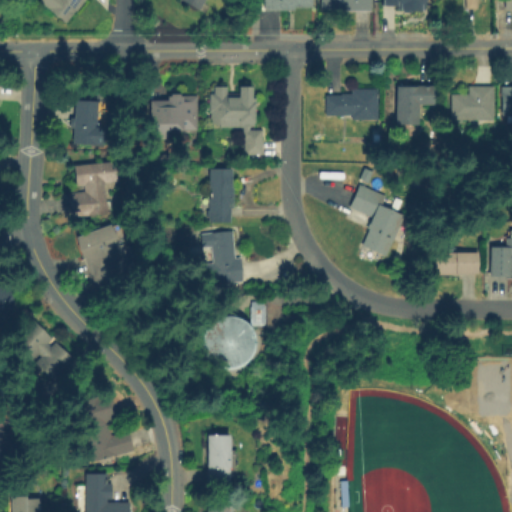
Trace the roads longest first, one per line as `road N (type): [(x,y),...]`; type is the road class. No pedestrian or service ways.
road 1 (tertiary): [(31,50),(24,227),(58,297),(151,402),(167,454),(167,511)]
road 2 (residential): [(31,50),(511,46)]
road 3 (residential): [(511,308),(379,302),(317,260),(295,221),(288,48)]
